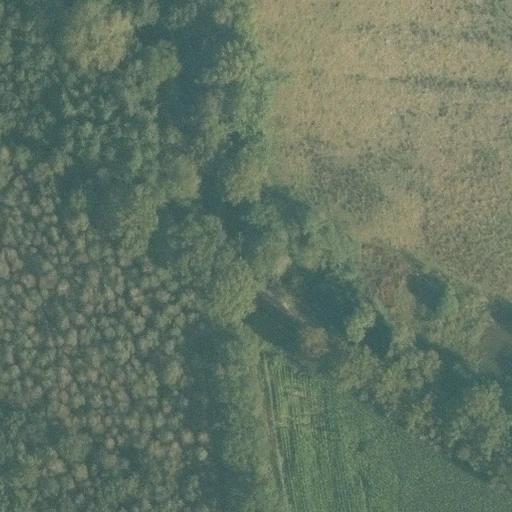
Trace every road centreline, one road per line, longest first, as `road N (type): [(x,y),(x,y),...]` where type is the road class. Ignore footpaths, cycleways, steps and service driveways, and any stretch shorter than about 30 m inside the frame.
road 1 (track): [(511,462),(244,273),(228,253)]
road 2 (track): [(228,253),(222,296),(258,511)]
road 3 (track): [(228,253),(204,26)]
